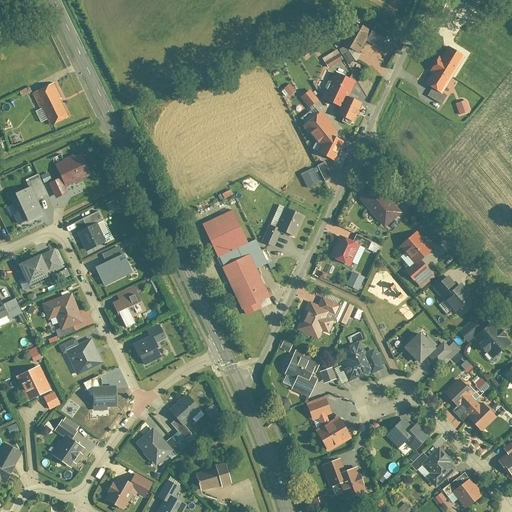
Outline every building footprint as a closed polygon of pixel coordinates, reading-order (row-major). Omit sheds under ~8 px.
[(497,13),(481,36),(495,45),(510,22),(497,13)] [(362,38),(385,51),(396,32),(368,17),(362,28),(346,19),(335,39),(355,50),(362,38)] [(454,20),(416,75),(437,89),(475,34),(454,20)] [(346,46),(340,50),(351,65),(357,61),(346,46)] [(339,49),(324,58),(331,69),(345,60),(339,49)] [(323,79),(338,86),(343,74),(328,68),(323,79)] [(68,114),(51,80),(30,91),(47,125),(68,114)] [(341,89),(324,81),(317,96),(333,104),(330,111),(337,114),(335,117),(343,120),(344,117),(346,118),(355,99),(340,92),(341,89)] [(292,84),(283,91),(290,98),(298,91),(292,84)] [(434,88),(429,96),(444,104),(449,96),(434,88)] [(309,97),(302,89),(295,95),(302,103),(309,97)] [(462,95),(449,99),(453,110),(465,107),(462,95)] [(334,132),(319,114),(304,126),(304,131),(307,134),(310,134),(321,146),(318,154),(332,161),(342,143),(329,137),(334,132)] [(85,152),(58,164),(69,187),(95,175),(85,152)] [(319,158),(311,162),(320,179),(328,174),(319,158)] [(44,177),(47,182),(53,178),(50,173),(44,177)] [(39,174),(28,181),(30,185),(41,178),(39,174)] [(59,199),(71,193),(62,176),(51,182),(59,199)] [(372,179),(353,195),(377,223),(396,207),(372,179)] [(27,189),(9,197),(22,223),(40,215),(27,189)] [(228,210),(201,224),(247,313),(273,300),(228,210)] [(304,217),(285,210),(278,231),(296,238),(304,217)] [(83,229),(77,232),(86,251),(103,243),(95,227),(101,224),(96,214),(79,222),(83,229)] [(419,247),(403,229),(388,242),(404,260),(419,247)] [(278,250),(284,235),(273,230),(267,246),(278,250)] [(351,235),(348,242),(354,245),(364,249),(367,242),(351,235)] [(348,242),(336,237),(328,257),(345,265),(354,245),(348,242)] [(43,279),(68,265),(57,246),(19,268),(33,293),(46,285),(43,279)] [(257,249),(252,252),(258,264),(263,261),(257,249)] [(98,265),(107,286),(135,274),(126,253),(98,265)] [(415,266),(409,259),(401,266),(398,263),(393,268),(401,278),(415,266)] [(361,291),(368,278),(355,271),(348,285),(361,291)] [(431,296),(445,284),(435,273),(421,285),(431,296)] [(63,275),(52,282),(57,290),(68,284),(63,275)] [(154,280),(148,283),(154,295),(160,292),(154,280)] [(449,281),(433,294),(447,311),(463,298),(449,281)] [(132,319),(145,313),(133,289),(115,297),(117,302),(114,303),(126,329),(135,325),(132,319)] [(66,327),(84,318),(69,290),(41,304),(51,322),(60,317),(66,327)] [(12,292),(0,296),(0,326),(23,317),(12,292)] [(321,299),(316,309),(333,316),(337,307),(321,299)] [(328,314),(309,305),(297,331),(316,340),(328,314)] [(350,319),(356,306),(352,305),(347,317),(350,319)] [(466,321),(461,315),(447,328),(456,337),(460,333),(456,329),(466,321)] [(484,349),(496,338),(491,332),(493,330),(487,324),(485,325),(479,319),(464,332),(469,337),(468,342),(472,346),(475,347),(479,344),(484,349)] [(134,342),(145,366),(165,357),(158,341),(168,336),(163,325),(148,331),(150,335),(134,342)] [(74,327),(58,331),(59,337),(76,334),(74,327)] [(408,358),(421,345),(422,339),(415,332),(412,334),(408,330),(404,334),(401,331),(391,343),(392,347),(399,354),(401,352),(408,358)] [(106,364),(91,337),(72,347),(86,374),(106,364)] [(432,339),(419,351),(426,358),(438,346),(432,339)] [(286,341),(283,349),(292,352),(295,344),(286,341)] [(462,350),(455,342),(450,346),(446,342),(432,356),(444,368),(462,350)] [(370,373),(380,368),(371,350),(362,354),(358,346),(348,351),(352,359),(341,365),(349,381),(369,371),(370,373)] [(31,350),(35,362),(43,359),(39,347),(31,350)] [(301,361),(290,356),(283,373),(294,378),(302,382),(304,377),(307,370),(311,372),(315,363),(303,357),(301,361)] [(507,374),(511,370),(511,366),(506,360),(494,371),(502,380),(507,374)] [(48,391),(37,368),(17,378),(28,401),(48,391)] [(326,384),(339,379),(334,368),(321,372),(326,384)] [(479,376),(473,383),(485,393),(491,386),(479,376)] [(302,382),(294,378),(290,389),(306,396),(312,381),(304,377),(302,382)] [(446,403),(461,390),(449,378),(435,391),(446,403)] [(92,391),(93,407),(115,406),(114,390),(92,391)] [(50,410),(62,405),(56,392),(45,396),(50,410)] [(462,399),(457,393),(450,399),(455,405),(462,399)] [(311,406),(321,403),(318,396),(301,402),(306,417),(314,414),(311,406)] [(185,397),(168,410),(183,429),(200,416),(185,397)] [(463,411),(470,405),(463,398),(456,404),(463,411)] [(471,427),(485,414),(473,402),(470,405),(463,411),(460,415),(471,427)] [(400,426),(391,418),(376,433),(388,444),(394,439),(404,448),(411,441),(399,430),(400,426)] [(334,419),(314,433),(326,451),(346,438),(334,419)] [(48,435),(55,428),(49,423),(42,430),(48,435)] [(151,431),(135,447),(155,466),(171,450),(151,431)] [(412,431),(407,437),(411,441),(417,436),(412,431)] [(495,445),(501,452),(511,443),(511,435),(510,433),(495,445)] [(69,469),(81,449),(63,437),(51,457),(69,469)] [(449,468),(452,465),(446,458),(447,457),(434,443),(423,453),(418,448),(404,462),(411,470),(418,464),(423,469),(419,472),(430,484),(441,474),(444,477),(451,470),(449,468)] [(0,450),(0,482),(4,485),(20,454),(3,445),(0,450)] [(511,448),(510,445),(491,460),(499,470),(501,468),(506,475),(511,469),(511,448)] [(352,461),(342,465),(337,452),(316,460),(327,493),(334,490),(336,496),(361,488),(352,461)] [(211,468),(202,471),(208,491),(225,486),(226,488),(238,484),(232,463),(220,467),(221,469),(212,471),(211,468)] [(142,509),(152,492),(120,473),(100,507),(109,511),(126,511),(132,503),(142,509)] [(436,496),(451,485),(446,478),(431,490),(436,496)] [(458,506),(471,495),(459,479),(446,490),(458,506)] [(185,492),(171,483),(159,502),(166,506),(161,511),(188,511),(192,507),(180,500),(185,492)] [(443,504),(448,500),(443,494),(438,498),(443,504)]
